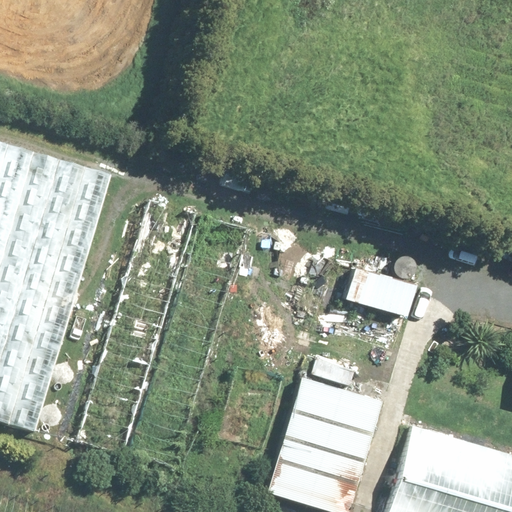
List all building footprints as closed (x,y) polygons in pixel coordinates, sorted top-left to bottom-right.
[(0,126),(0,433),(25,441),(108,157),(0,126)] [(183,263),(131,247),(81,411),(133,427),(183,263)] [(411,289),(341,270),(332,304),(402,323),(411,289)] [(303,511),(342,511),(376,405),(342,394),(349,372),(308,359),(301,382),(293,379),(256,497),(303,511)] [(511,511),(511,456),(407,427),(383,511),(511,511)]
